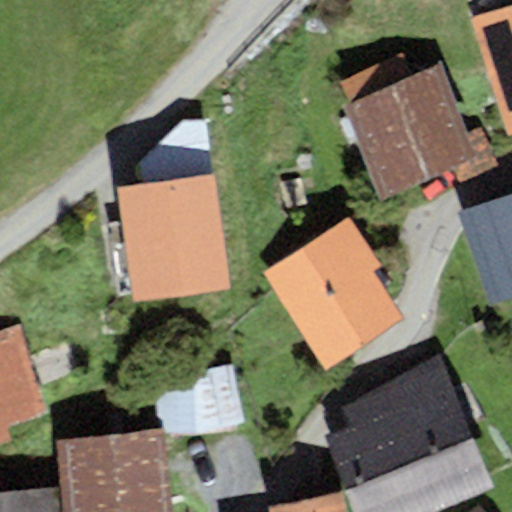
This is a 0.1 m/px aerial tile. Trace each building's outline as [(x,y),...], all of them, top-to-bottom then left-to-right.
[(511,3),(469,18),(508,136),(511,134),(511,3)] [(341,82),(351,105),(413,76),(403,53),(341,82)] [(466,135),(440,64),(413,76),(351,105),(343,109),(379,203),(452,169),(477,158),(466,135)] [(134,170),(134,185),(215,176),(204,116),(182,120),(134,170)] [(481,128),(466,135),(477,158),(452,169),(460,186),(499,168),(481,128)] [(228,292),(215,176),(134,185),(116,187),(128,303),(228,292)] [(511,194),(458,214),(491,306),(511,298),(511,194)] [(351,218),(263,273),(324,370),(402,321),(371,272),(381,265),(351,218)] [(20,328),(0,334),(0,444),(9,442),(4,428),(46,416),(20,328)] [(441,356),(344,408),(350,431),(329,439),(356,511),(433,511),(491,489),(441,356)] [(155,377),(166,438),(247,423),(236,362),(155,377)] [(169,511),(161,427),(56,438),(61,489),(63,511),(169,511)] [(63,511),(61,489),(0,492),(0,511),(63,511)] [(344,511),(341,493),(267,508),(267,511),(344,511)]
